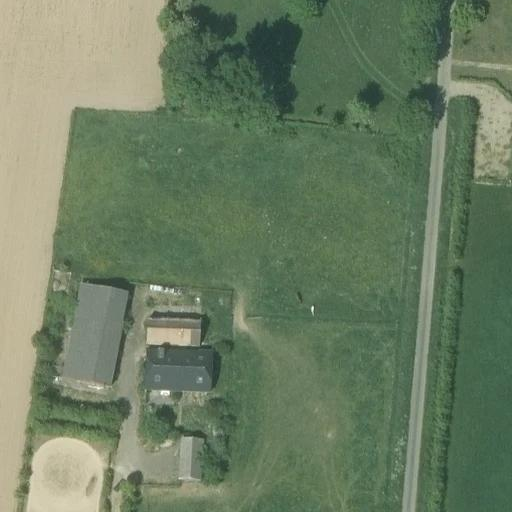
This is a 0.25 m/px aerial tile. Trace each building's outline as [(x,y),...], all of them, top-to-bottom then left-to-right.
[(109,390),(128,295),(79,286),(61,380),(109,390)] [(198,348),(199,321),(200,306),(148,303),(146,346),(198,348)] [(209,394),(210,354),(146,351),(145,391),(209,394)] [(79,419),(78,427),(106,430),(107,421),(79,419)] [(176,434),(174,474),(194,475),(196,435),(176,434)]
